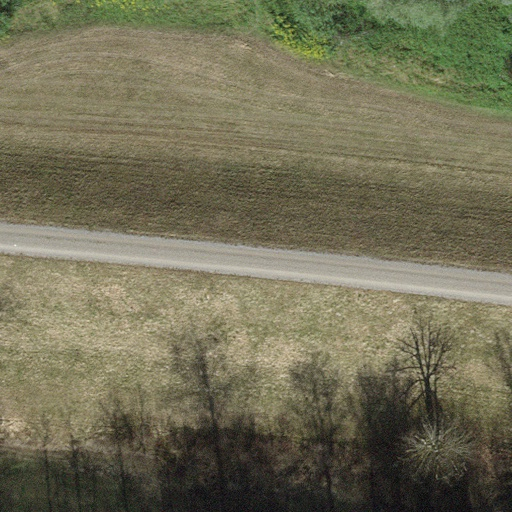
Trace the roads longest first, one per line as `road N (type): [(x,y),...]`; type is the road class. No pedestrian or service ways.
road 1 (track): [(0,116),(205,132),(511,175)]
road 2 (track): [(511,292),(0,240)]
